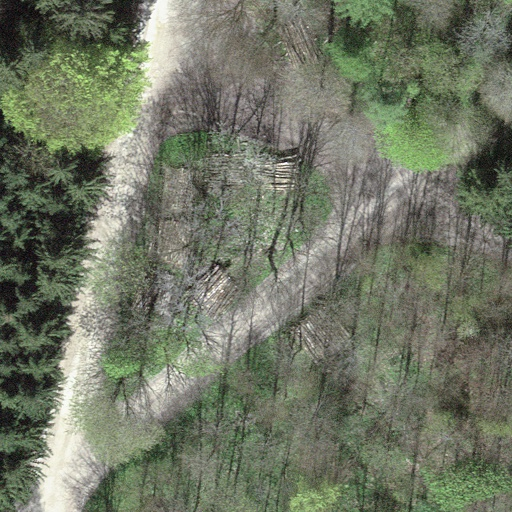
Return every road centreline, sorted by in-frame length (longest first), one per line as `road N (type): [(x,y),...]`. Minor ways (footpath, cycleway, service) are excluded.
road 1 (unclassified): [(154,37),(45,484)]
road 2 (unclassified): [(394,187),(45,484)]
road 3 (unclassified): [(154,37),(394,187)]
road 4 (unclassified): [(511,105),(394,187)]
road 5 (track): [(0,69),(131,120)]
road 6 (track): [(511,245),(394,187)]
